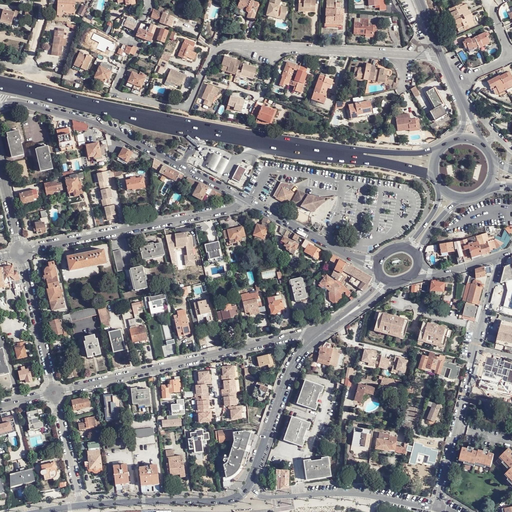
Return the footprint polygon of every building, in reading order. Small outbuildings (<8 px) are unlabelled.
[(75,0),(57,0),(57,8),(62,8),(62,10),(75,10),(75,1),(75,0)] [(258,3),(248,0),(240,0),(237,9),(249,13),(247,19),(254,21),(258,9),(257,8),(258,3)] [(281,0),(270,0),(266,16),(271,17),(272,15),(285,19),(288,8),(280,6),(281,0)] [(310,10),(310,12),(316,12),(316,0),(311,0),(306,0),(299,0),(299,4),(302,4),(302,10),(310,10)] [(326,16),(325,23),(335,25),(335,22),(343,23),(344,10),(336,10),(337,8),(340,8),(341,4),(327,3),(326,9),(328,9),(327,17),(326,16)] [(455,21),(471,14),(469,10),(466,4),(463,5),(463,3),(450,9),(455,21)] [(14,13),(3,10),(0,22),(11,25),(13,17),(17,17),(18,11),(15,9),(14,13)] [(164,13),(152,9),(152,11),(154,12),(152,17),(161,20),(164,13)] [(161,20),(160,23),(167,26),(171,16),(164,13),(161,20)] [(473,19),(471,14),(455,21),(459,29),(464,27),(466,29),(475,25),(473,19)] [(175,18),(171,16),(167,26),(171,28),(175,18)] [(354,34),(365,35),(366,35),(366,34),(372,34),(373,31),(376,31),(376,25),(367,25),(367,23),(369,23),(369,18),(355,18),(354,34)] [(136,26),(136,25),(133,23),(126,21),(124,26),(134,30),(136,26)] [(150,28),(148,32),(154,35),(157,27),(152,24),(150,28)] [(64,29),(57,29),(57,31),(55,30),(52,55),(61,57),(62,51),(58,51),(59,45),(63,45),(66,46),(67,39),(63,39),(64,29)] [(144,31),(140,29),(137,36),(145,39),(147,32),(146,31),(144,31)] [(168,31),(162,29),(157,41),(164,43),(168,31)] [(154,35),(148,32),(147,32),(145,39),(151,42),(154,35)] [(487,37),(485,33),(475,38),(478,47),(489,42),(487,37)] [(470,53),(479,49),(478,47),(475,38),(471,39),(470,38),(464,40),(465,41),(463,42),(466,48),(468,47),(470,53)] [(191,60),(194,53),(192,52),(196,45),(189,42),(188,46),(184,44),(178,57),(183,59),(185,57),(191,60)] [(130,54),(134,55),(137,48),(133,46),(132,48),(127,45),(126,47),(122,45),(121,49),(119,49),(117,54),(122,55),(123,53),(128,55),(129,55),(130,54)] [(171,56),(163,53),(160,58),(168,62),(171,56)] [(86,57),(79,54),(74,65),(85,71),(91,58),(87,56),(86,57)] [(241,62),(224,56),(221,65),(228,67),(227,70),(236,74),(235,77),(240,78),(240,76),(253,80),(257,69),(244,64),(241,71),(238,70),(241,62)] [(160,58),(158,63),(157,64),(165,68),(168,62),(160,58)] [(114,68),(102,62),(100,66),(94,77),(104,83),(106,79),(108,80),(112,73),(112,72),(114,68)] [(283,78),(282,77),(279,86),(283,87),(284,85),(288,86),(289,85),(295,87),(293,91),(301,94),(304,87),(302,86),(302,85),(304,85),(307,74),(302,72),(303,68),(300,67),(299,69),(295,67),(296,66),(287,63),(282,75),(283,76),(284,76),(283,78)] [(355,68),(354,73),(357,73),(356,76),(364,77),(363,79),(364,80),(368,80),(368,79),(373,80),(374,76),(378,76),(378,80),(385,82),(385,83),(388,86),(388,83),(393,84),(394,79),(389,78),(389,81),(386,80),(387,78),(387,74),(384,73),(385,69),(380,68),(379,70),(379,73),(375,72),(375,69),(375,68),(370,67),(370,65),(366,64),(365,70),(355,68)] [(169,86),(170,83),(171,81),(179,85),(181,82),(183,79),(185,80),(187,77),(170,69),(163,84),(169,86)] [(511,75),(510,71),(501,76),(506,87),(507,89),(511,85),(511,75)] [(131,72),(127,82),(141,88),(145,78),(131,72)] [(357,73),(354,73),(353,79),(364,81),(364,80),(363,79),(364,77),(356,76),(357,73)] [(506,87),(501,76),(500,75),(488,82),(491,88),(492,87),(493,89),(492,89),(495,94),(498,92),(498,91),(506,87)] [(320,76),(313,97),(317,99),(317,100),(321,102),(322,101),(325,102),(327,97),(325,96),(327,88),(329,85),(331,85),(333,80),(320,76)] [(141,88),(127,82),(126,86),(140,91),(141,88)] [(213,95),(215,96),(219,89),(208,84),(202,98),(205,100),(203,104),(210,107),(212,102),(210,101),(213,95)] [(415,86),(410,89),(415,97),(420,94),(415,86)] [(426,92),(435,109),(442,105),(443,105),(434,88),(426,92)] [(245,102),(231,97),(228,106),(234,108),(233,110),(245,114),(247,107),(244,105),(245,102)] [(349,120),(356,118),(356,115),(372,111),(370,101),(349,106),(349,108),(346,108),(349,120)] [(262,107),(256,104),(250,116),(257,119),(262,107)] [(442,105),(435,109),(430,112),(435,121),(447,114),(442,105)] [(262,106),(257,119),(269,123),(273,111),(262,106)] [(397,131),(409,129),(409,128),(416,127),(415,124),(418,124),(418,118),(410,119),(408,119),(408,117),(410,117),(409,113),(395,115),(397,131)] [(71,133),(70,129),(57,132),(60,148),(73,145),(70,133),(71,133)] [(7,133),(8,136),(13,158),(24,156),(21,144),(22,144),(21,136),(20,136),(18,130),(7,133)] [(101,158),(99,143),(86,145),(89,158),(94,157),(95,159),(101,158)] [(42,147),(42,145),(36,146),(37,150),(40,165),(38,166),(40,171),(53,168),(51,158),(50,158),(49,155),(50,155),(48,146),(42,147)] [(127,162),(132,153),(123,147),(118,156),(122,159),(127,162)] [(151,157),(145,152),(143,154),(142,153),(140,157),(148,162),(151,157)] [(213,153),(206,169),(222,176),(229,160),(213,153)] [(153,158),(152,158),(152,161),(154,162),(152,167),(160,171),(163,165),(155,160),(153,158)] [(237,164),(229,177),(237,181),(244,168),(237,164)] [(180,174),(163,165),(160,171),(160,172),(176,181),(180,174)] [(107,171),(99,173),(100,178),(98,178),(100,187),(107,185),(106,181),(109,181),(107,171)] [(65,177),(69,193),(74,192),(79,191),(79,189),(82,188),(81,181),(79,181),(79,179),(84,178),(83,172),(65,177)] [(145,188),(143,177),(136,179),(135,177),(130,178),(130,180),(125,181),(127,190),(132,189),(132,190),(145,188)] [(188,178),(188,177),(185,184),(192,188),(196,181),(188,178)] [(199,183),(196,181),(192,188),(190,193),(193,195),(199,183)] [(45,184),(47,193),(53,192),(54,193),(63,191),(61,183),(57,184),(57,182),(45,184)] [(277,182),(271,195),(284,202),(290,192),(287,190),(291,182),(288,183),(285,183),(283,183),(280,183),(277,182)] [(205,186),(199,183),(193,195),(202,200),(204,196),(208,188),(205,186)] [(110,188),(108,189),(101,190),(103,200),(102,200),(104,208),(106,207),(107,211),(106,212),(108,220),(114,219),(113,215),(116,214),(114,205),(111,205),(110,198),(112,198),(110,188)] [(217,193),(211,189),(209,195),(214,198),(215,195),(217,193)] [(299,191),(296,189),(288,203),(294,206),(296,203),(299,205),(311,211),(313,208),(316,205),(321,202),(323,201),(321,196),(316,196),(311,195),(306,194),(299,191)] [(34,201),(32,191),(20,193),(21,201),(22,202),(23,203),(24,203),(25,203),(34,201)] [(48,217),(47,210),(40,211),(41,218),(48,217)] [(272,231),(272,229),(270,229),(272,222),(264,217),(261,226),(257,224),(254,235),(258,237),(264,239),(267,231),(272,233),(272,231)] [(38,224),(38,222),(32,223),(34,229),(36,229),(37,234),(46,232),(44,222),(41,223),(38,224)] [(245,236),(243,226),(224,230),(226,238),(229,237),(231,243),(236,242),(236,241),(241,240),(240,237),(245,236)] [(504,230),(499,241),(506,246),(511,237),(509,235),(504,230)] [(197,259),(192,235),(186,236),(186,232),(175,234),(178,248),(188,246),(189,254),(186,255),(187,260),(197,259)] [(486,234),(485,233),(476,236),(479,246),(487,243),(488,242),(487,238),(486,234)] [(479,246),(476,236),(466,239),(468,246),(467,246),(471,258),(481,255),(479,246)] [(487,243),(490,252),(496,250),(500,248),(506,246),(499,241),(494,239),(493,236),(487,238),(488,242),(487,243)] [(294,254),(298,245),(294,243),(294,242),(283,237),(281,241),(280,241),(280,242),(281,242),(285,244),(284,246),(286,247),(286,248),(286,249),(287,250),(290,251),(289,252),(294,254)] [(468,246),(466,239),(459,241),(461,248),(467,246),(468,246)] [(314,245),(305,240),(301,246),(306,249),(304,252),(317,260),(322,252),(313,246),(314,245)] [(461,248),(459,241),(452,243),(453,250),(457,250),(461,249),(461,248)] [(165,254),(162,242),(140,247),(142,259),(165,254)] [(218,242),(212,243),(215,260),(222,259),(218,242)] [(212,243),(205,245),(209,262),(215,260),(212,243)] [(453,250),(452,243),(439,245),(441,254),(453,252),(453,250)] [(481,255),(490,252),(487,243),(479,246),(481,255)] [(465,263),(471,260),(471,258),(467,246),(461,248),(461,249),(463,257),(465,263)] [(107,262),(104,250),(67,257),(69,270),(107,262)] [(113,251),(116,266),(117,271),(125,269),(121,250),(113,251)] [(333,256),(330,254),(324,264),(327,265),(330,261),(333,256)] [(343,261),(333,256),(330,261),(337,265),(334,270),(337,271),(343,261)] [(45,271),(46,275),(47,280),(49,289),(47,289),(52,310),(64,307),(53,261),(48,263),(49,266),(48,267),(46,268),(45,269),(45,271)] [(331,275),(335,279),(339,282),(345,273),(346,274),(347,274),(348,273),(363,282),(358,288),(363,292),(370,285),(369,284),(372,278),(343,261),(337,271),(334,270),(334,271),(331,275)] [(511,269),(511,265),(505,266),(501,282),(511,280),(511,269)] [(14,273),(13,266),(0,267),(0,291),(5,290),(4,286),(4,284),(14,281),(15,283),(16,291),(22,290),(22,289),(20,281),(17,272),(14,273)] [(147,288),(142,266),(130,268),(135,290),(147,288)] [(485,266),(475,270),(476,279),(486,276),(485,266)] [(363,282),(348,273),(347,274),(346,274),(345,276),(358,288),(363,282)] [(324,278),(320,284),(327,290),(334,282),(325,274),(323,277),(324,278)] [(483,284),(485,285),(487,276),(486,276),(476,279),(482,281),(483,282),(483,284)] [(463,301),(466,302),(477,305),(477,304),(478,300),(482,287),(483,284),(483,282),(482,281),(476,279),(469,278),(467,285),(463,301)] [(335,279),(334,282),(341,288),(343,286),(340,283),(339,282),(335,279)] [(511,280),(501,282),(498,293),(510,290),(511,290),(511,289),(511,280)] [(334,282),(327,290),(330,292),(335,296),(341,288),(334,282)] [(444,284),(437,283),(431,282),(430,292),(435,293),(443,294),(444,284)] [(335,296),(330,292),(329,293),(329,300),(333,303),(337,303),(341,298),(341,295),(343,293),(346,292),(346,294),(348,296),(351,293),(345,288),(343,290),(341,288),(335,296)] [(310,309),(305,289),(292,291),(298,312),(310,309)] [(245,314),(249,314),(259,311),(257,301),(259,300),(257,292),(247,295),(248,301),(243,302),(245,314)] [(166,298),(165,294),(160,295),(160,297),(157,298),(157,296),(152,296),(152,295),(146,297),(148,302),(146,302),(147,308),(150,307),(151,311),(155,310),(155,311),(157,313),(159,313),(160,310),(160,309),(163,308),(163,306),(167,305),(165,298),(166,298)] [(275,302),(274,297),(267,298),(271,314),(281,312),(280,310),(284,309),(282,300),(275,302)] [(208,307),(206,300),(194,303),(197,316),(211,313),(209,306),(208,307)] [(138,303),(131,304),(127,305),(128,312),(132,311),(133,315),(138,314),(137,308),(139,308),(138,303)] [(238,315),(236,306),(231,307),(231,305),(230,304),(229,304),(225,305),(224,305),(223,306),(223,307),(224,310),(217,312),(219,320),(223,319),(223,320),(233,318),(233,316),(238,315)] [(478,308),(466,304),(463,315),(476,318),(478,308)] [(96,307),(69,313),(69,314),(71,322),(99,315),(96,307)] [(184,332),(190,331),(185,310),(177,311),(178,315),(173,316),(178,336),(185,335),(184,332)] [(408,321),(397,318),(396,323),(392,322),(393,316),(379,313),(379,314),(377,322),(375,329),(404,337),(408,321)] [(71,322),(69,314),(62,316),(63,318),(64,324),(65,324),(66,324),(69,324),(70,324),(70,326),(71,327),(72,327),(71,322)] [(60,323),(59,320),(59,319),(50,322),(53,334),(54,334),(55,336),(64,334),(63,330),(61,323),(60,323)] [(137,328),(135,319),(129,320),(131,329),(130,329),(133,340),(135,340),(135,342),(145,340),(145,338),(147,337),(144,326),(137,328)] [(511,322),(503,321),(497,344),(511,347),(511,322)] [(445,339),(448,331),(448,329),(438,326),(436,325),(435,324),(433,330),(429,329),(430,324),(423,322),(418,337),(443,345),(445,339)] [(404,337),(375,329),(374,332),(404,340),(404,337)] [(121,333),(120,330),(110,332),(111,336),(110,336),(113,351),(126,349),(122,333),(121,333)] [(95,339),(94,335),(84,337),(85,342),(84,342),(87,358),(93,357),(93,356),(95,355),(95,356),(101,355),(97,339),(95,339)] [(442,348),(443,345),(418,337),(417,341),(442,348)] [(27,356),(23,342),(16,343),(17,346),(14,347),(17,358),(27,356)] [(316,362),(328,365),(332,348),(334,345),(324,343),(322,346),(320,348),(318,353),(317,356),(316,362)] [(3,348),(0,348),(0,374),(3,373),(4,375),(10,373),(8,366),(6,366),(3,356),(5,356),(3,348)] [(332,348),(328,365),(335,367),(336,367),(340,354),(337,353),(337,352),(335,351),(336,350),(332,348)] [(371,351),(365,350),(362,361),(368,363),(368,365),(374,367),(375,363),(375,361),(371,360),(372,356),(376,357),(378,352),(371,350),(371,351)] [(439,374),(442,367),(443,361),(445,356),(440,355),(439,357),(434,356),(435,353),(430,352),(426,366),(435,369),(434,373),(439,374)] [(268,365),(273,364),(270,354),(257,357),(259,367),(268,365)] [(401,358),(395,356),(393,361),(397,362),(396,367),(392,366),(392,368),(391,371),(397,373),(397,370),(404,372),(407,361),(401,359),(401,358)] [(389,359),(381,357),(380,362),(379,364),(378,367),(386,369),(387,367),(388,364),(389,359)] [(443,361),(442,367),(446,368),(450,370),(448,378),(454,380),(458,367),(456,366),(457,365),(443,361)] [(32,378),(30,367),(27,368),(27,369),(25,370),(22,371),(18,371),(20,381),(25,380),(26,383),(33,381),(32,380),(32,378)] [(222,380),(235,378),(235,373),(233,373),(232,367),(222,367),(223,371),(224,372),(223,373),(221,374),(222,380)] [(345,374),(352,376),(353,369),(352,369),(346,368),(345,374)] [(367,373),(353,369),(352,376),(365,380),(367,373)] [(205,385),(210,384),(210,377),(206,377),(207,375),(207,372),(197,372),(198,379),(196,379),(196,385),(205,385)] [(180,387),(179,377),(174,377),(175,380),(169,380),(169,385),(162,385),(163,398),(169,398),(169,393),(179,392),(179,387),(180,387)] [(351,379),(345,377),(343,389),(349,390),(351,379)] [(395,387),(396,381),(383,377),(383,380),(382,383),(395,387)] [(236,393),(237,392),(236,386),(235,386),(234,380),(225,381),(225,385),(226,385),(227,387),(224,387),(223,388),(223,390),(221,390),(222,394),(236,393)] [(298,404),(306,380),(304,380),(296,403),(298,404)] [(323,386),(306,380),(298,404),(312,408),(315,409),(317,403),(315,403),(319,392),(321,393),(323,386)] [(258,385),(258,384),(257,383),(252,395),(258,398),(258,399),(258,400),(259,401),(261,401),(262,401),(263,399),(264,400),(266,395),(268,396),(269,394),(267,393),(269,389),(263,387),(264,384),(261,383),(260,386),(258,385)] [(372,395),(374,387),(357,383),(353,400),(360,402),(363,393),(372,395)] [(199,397),(199,398),(208,397),(207,391),(205,391),(203,390),(205,388),(205,385),(196,385),(194,386),(195,391),(193,391),(194,397),(199,397)] [(151,407),(149,389),(137,390),(137,388),(131,389),(132,404),(133,404),(133,403),(137,403),(138,406),(139,406),(138,405),(144,404),(144,406),(145,406),(145,405),(150,405),(150,407),(151,407)] [(236,400),(236,393),(222,394),(222,400),(224,400),(226,401),(224,403),(225,406),(235,405),(235,400),(236,400)] [(115,418),(124,417),(122,408),(121,408),(121,405),(122,405),(121,395),(113,395),(113,394),(104,395),(104,405),(106,405),(106,408),(105,408),(106,418),(115,417),(115,418)] [(90,406),(88,397),(84,398),(84,397),(72,400),(73,406),(76,406),(77,409),(90,406)] [(208,397),(199,398),(200,399),(194,400),(194,405),(196,404),(197,410),(207,409),(207,405),(205,403),(206,402),(208,402),(208,397)] [(425,408),(422,416),(427,418),(426,419),(433,422),(440,406),(439,406),(440,404),(434,402),(434,404),(433,403),(430,411),(429,410),(429,409),(425,408)] [(161,428),(181,426),(180,414),(184,414),(183,404),(170,405),(171,415),(167,416),(168,420),(161,420),(161,428)] [(242,405),(228,407),(228,411),(231,411),(231,415),(231,419),(241,418),(241,412),(242,412),(242,405)] [(27,416),(23,417),(25,426),(28,425),(30,430),(34,430),(34,431),(40,430),(40,428),(42,428),(43,426),(43,424),(41,423),(39,423),(37,415),(39,415),(37,409),(26,412),(27,416)] [(211,415),(210,409),(207,409),(197,410),(195,411),(196,417),(198,417),(199,423),(210,422),(210,418),(207,417),(208,415),(211,415)] [(85,423),(78,424),(80,431),(87,429),(86,429),(91,428),(91,429),(92,430),(94,430),(95,429),(96,428),(96,426),(100,426),(99,420),(95,420),(94,417),(85,419),(85,423)] [(286,441),(293,417),(292,417),(284,441),(286,441)] [(310,423),(293,417),(286,441),(302,447),(305,439),(303,439),(307,429),(308,429),(310,423)] [(16,429),(13,418),(8,419),(8,420),(0,421),(0,436),(6,435),(6,432),(16,429)] [(135,430),(136,437),(154,435),(153,428),(135,430)] [(371,431),(354,428),(352,441),(360,443),(359,447),(368,448),(371,431)] [(238,432),(237,429),(215,432),(215,436),(217,436),(219,444),(224,443),(224,442),(228,441),(228,442),(233,442),(228,460),(227,461),(223,464),(224,471),(221,472),(224,482),(230,481),(236,477),(241,473),(244,467),(241,466),(241,465),(245,466),(252,439),(250,438),(252,433),(244,431),(238,432)] [(203,441),(202,431),(194,432),(195,434),(190,434),(191,440),(188,440),(189,450),(192,450),(193,453),(194,453),(202,452),(201,441),(203,441)] [(377,439),(395,443),(396,438),(389,437),(389,435),(378,433),(377,439)] [(154,435),(136,437),(137,445),(154,443),(154,435)] [(126,447),(125,439),(107,441),(108,449),(126,447)] [(375,449),(394,453),(395,447),(395,443),(377,439),(376,439),(375,449)] [(99,449),(99,444),(88,445),(87,442),(80,443),(81,450),(86,449),(87,450),(99,449)] [(429,455),(431,450),(431,447),(425,445),(425,444),(417,442),(417,443),(414,442),(408,462),(415,464),(418,453),(429,455)] [(494,454),(489,453),(488,456),(483,455),(484,451),(479,450),(478,452),(473,451),(472,454),(467,453),(468,449),(463,448),(460,459),(465,460),(465,462),(475,464),(476,463),(486,465),(486,464),(491,465),(494,454)] [(511,450),(510,448),(502,455),(505,458),(504,460),(511,469),(509,470),(507,472),(510,476),(509,477),(511,481),(511,454),(511,453),(511,450)] [(87,452),(88,460),(88,465),(89,469),(93,468),(98,468),(101,467),(99,450),(87,452)] [(438,452),(431,450),(429,455),(428,458),(427,458),(426,463),(427,463),(426,467),(433,469),(438,452)] [(177,475),(183,474),(181,455),(166,457),(168,475),(177,475)] [(505,458),(502,455),(500,456),(503,460),(503,461),(502,461),(509,470),(511,469),(504,460),(505,458)] [(306,478),(331,474),(328,457),(321,458),(322,460),(311,461),(311,459),(304,460),(306,478)] [(54,462),(54,463),(41,465),(42,470),(40,470),(40,471),(40,473),(40,474),(41,474),(43,475),(44,480),(51,478),(50,476),(52,476),(54,475),(55,474),(55,473),(55,472),(54,471),(56,470),(54,462)] [(127,464),(122,465),(113,466),(115,485),(129,483),(127,464)] [(159,484),(157,465),(149,466),(150,469),(147,470),(147,467),(139,468),(141,486),(159,484)] [(270,470),(265,469),(262,475),(260,482),(266,482),(266,478),(269,478),(270,470)] [(32,470),(8,474),(11,489),(35,484),(32,470)] [(275,490),(288,488),(289,470),(276,470),(276,476),(281,476),(280,485),(275,485),(275,490)]
